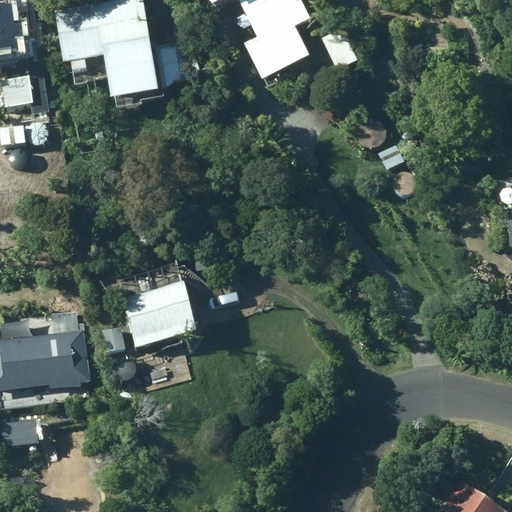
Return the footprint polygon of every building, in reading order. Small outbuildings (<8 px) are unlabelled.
[(143,0),(108,0),(56,9),(64,61),(105,54),(112,95),(158,87),(143,0)] [(262,79),(311,54),(296,26),(311,18),(302,0),(211,0),(214,4),(221,0),(239,0),(257,35),(244,42),(262,79)] [(322,38),(338,70),(359,59),(343,27),(322,38)] [(50,111),(43,62),(42,62),(40,50),(33,50),(32,38),(2,42),(7,78),(2,79),(5,106),(30,102),(32,113),(50,111)] [(155,45),(162,87),(202,80),(199,63),(195,63),(191,38),(155,45)] [(85,59),(72,61),(74,71),(88,68),(85,59)] [(504,94),(492,71),(462,86),(474,109),(504,94)] [(10,170),(35,167),(34,149),(9,150),(10,170)] [(195,271),(216,269),(215,254),(194,256),(195,271)] [(136,347),(198,329),(184,281),(123,298),(136,347)] [(0,340),(0,390),(49,385),(50,389),(81,386),(81,381),(91,380),(85,326),(79,327),(78,312),(54,315),(56,333),(37,336),(35,323),(13,326),(15,339),(0,340)] [(126,348),(121,326),(103,330),(108,352),(126,348)] [(36,418),(0,422),(3,446),(39,442),(36,418)] [(38,466),(16,467),(17,494),(39,493),(38,466)] [(510,511),(461,480),(455,488),(445,482),(436,494),(445,500),(437,511),(510,511)]
